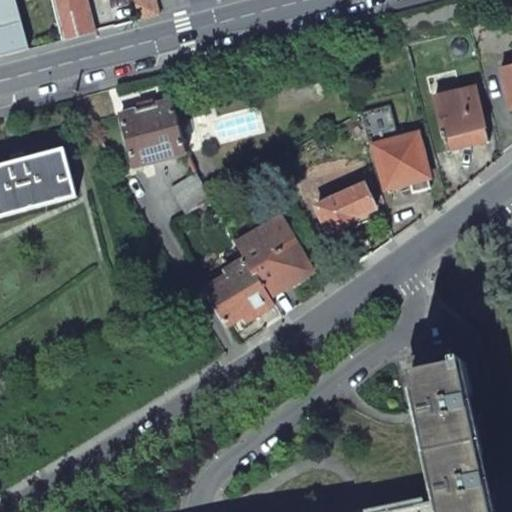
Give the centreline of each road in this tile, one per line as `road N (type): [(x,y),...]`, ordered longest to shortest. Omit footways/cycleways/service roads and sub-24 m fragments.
road 1 (residential): [(14,511),(396,257)]
road 2 (residential): [(396,257),(417,303),(413,322),(222,468),(197,511)]
road 3 (tertiary): [(0,87),(339,0)]
road 4 (residential): [(396,257),(511,178)]
